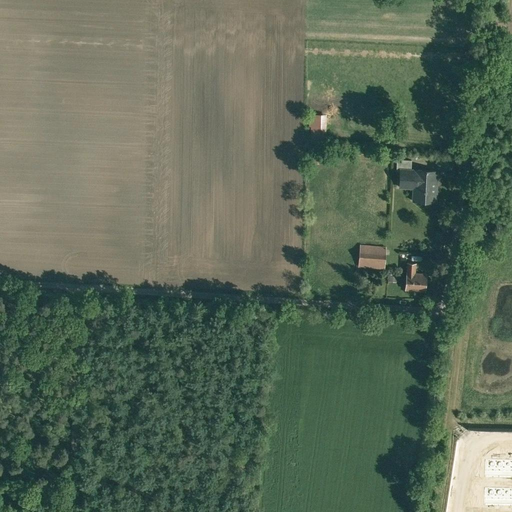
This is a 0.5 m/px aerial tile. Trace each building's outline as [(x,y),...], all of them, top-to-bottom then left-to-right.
[(326,142),(326,113),(309,113),(309,142),(326,142)] [(307,163),(323,163),(323,149),(307,149),(307,163)] [(437,170),(400,169),(399,187),(408,187),(408,182),(417,183),(416,201),(436,201),(437,170)] [(386,248),(360,245),(358,266),(384,268),(386,248)] [(416,263),(407,262),(405,289),(425,291),(427,274),(415,273),(416,263)]
